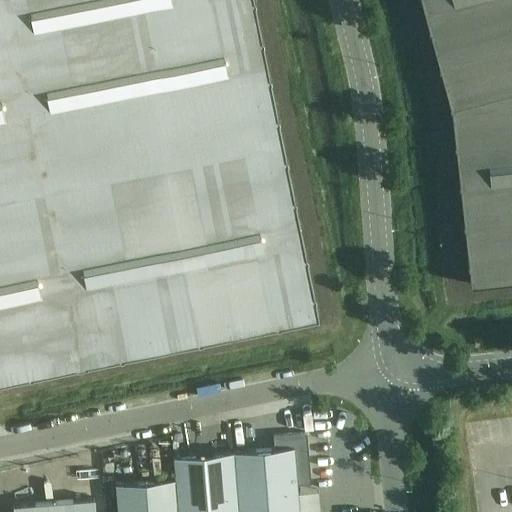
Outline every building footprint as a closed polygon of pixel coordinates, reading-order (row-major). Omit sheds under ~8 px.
[(0,0),(0,380),(318,316),(253,0),(0,0)] [(511,0),(421,0),(451,108),(470,284),(511,279),(511,0)] [(236,450),(239,511),(298,511),(296,483),(311,482),(306,431),(273,434),(274,447),(236,450)] [(239,511),(236,450),(173,455),(175,477),(178,511),(239,511)] [(117,511),(178,511),(175,477),(115,482),(117,511)] [(95,511),(94,497),(13,504),(13,511),(95,511)]
